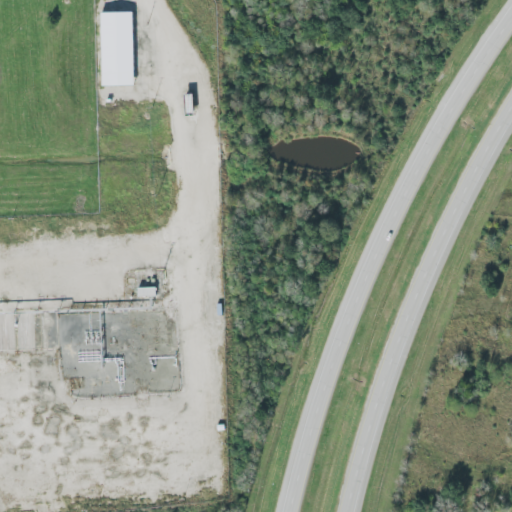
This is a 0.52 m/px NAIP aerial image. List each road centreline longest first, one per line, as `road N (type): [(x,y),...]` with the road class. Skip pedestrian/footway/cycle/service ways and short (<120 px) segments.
road 1 (primary): [(511,16),(410,188),(327,387),(291,511)]
road 2 (primary): [(347,511),(437,263),(511,110)]
